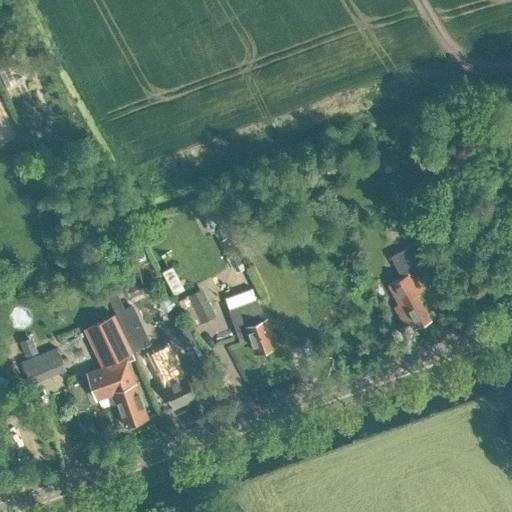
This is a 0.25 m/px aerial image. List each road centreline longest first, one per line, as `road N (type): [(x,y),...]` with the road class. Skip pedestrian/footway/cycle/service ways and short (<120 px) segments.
road 1 (tertiary): [(0,510),(511,323)]
road 2 (track): [(511,52),(485,61),(454,54),(418,0)]
